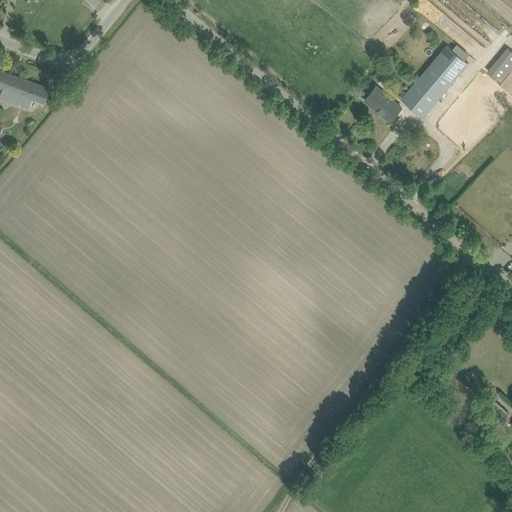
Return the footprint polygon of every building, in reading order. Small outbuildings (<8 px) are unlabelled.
[(423,116),(469,63),(447,45),(402,98),(423,116)] [(511,49),(509,47),(489,71),(502,81),(511,68),(511,49)] [(0,86),(2,88),(0,93),(0,97),(29,108),(32,98),(44,103),(49,88),(15,75),(0,69),(0,86)] [(376,108),(391,120),(402,107),(376,86),(365,99),(366,99),(376,107),(376,108)] [(508,412),(495,401),(491,406),(503,417),(508,412)]
